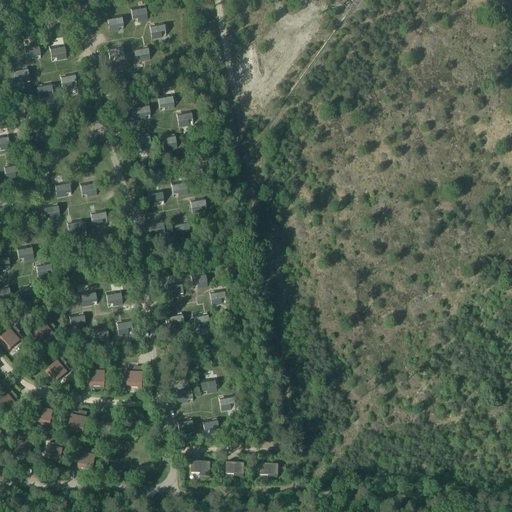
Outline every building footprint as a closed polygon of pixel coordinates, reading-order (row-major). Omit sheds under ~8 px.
[(140,7),(130,9),(133,21),(137,20),(138,22),(147,21),(145,11),(141,11),(140,7)] [(112,22),(107,22),(109,32),(119,31),(118,28),(123,27),(121,15),(111,17),(112,22)] [(154,27),(150,28),(152,40),(162,38),(161,33),(168,32),(167,27),(164,27),(164,23),(154,25),(154,27)] [(29,51),(24,52),(26,62),(36,60),(36,58),(40,57),(38,45),(28,46),(29,51)] [(59,46),(49,47),(51,60),(56,59),(56,61),(66,59),(64,49),(60,50),(59,46)] [(117,47),(107,49),(109,61),(114,60),(115,62),(124,60),(122,51),(118,51),(117,47)] [(134,53),(131,54),(132,59),(139,58),(140,63),(150,61),(148,49),(143,49),(142,47),(133,49),(134,53)] [(13,74),(10,75),(11,80),(19,79),(20,84),(30,82),(27,70),(23,70),(22,68),(12,70),(13,74)] [(64,77),(60,78),(62,90),(72,88),(71,83),(78,82),(77,77),(75,77),(74,73),(64,75),(64,77)] [(41,88),(36,88),(39,101),(49,99),(48,94),(55,92),(54,87),(51,88),(50,83),(41,85),(41,88)] [(167,95),(157,97),(159,109),(164,108),(165,111),(174,109),(173,105),(176,104),(175,99),(168,100),(167,95)] [(139,111),(131,112),(132,117),(135,117),(136,121),(146,119),(145,117),(150,116),(148,104),(138,106),(139,111)] [(181,115),(176,116),(179,129),(189,127),(188,122),(195,121),(194,115),(191,116),(190,111),(181,113),(181,115)] [(2,135),(0,135),(0,150),(0,151),(10,149),(8,139),(3,140),(2,135)] [(135,141),(132,142),(133,147),(140,146),(141,150),(151,148),(149,136),(144,137),(144,135),(134,137),(135,141)] [(161,142),(158,142),(159,148),(166,146),(167,151),(177,149),(175,137),(170,138),(170,135),(160,137),(161,142)] [(8,167),(4,168),(6,181),(16,179),(15,174),(20,173),(18,163),(8,165),(8,167)] [(59,188),(55,189),(57,199),(67,197),(66,194),(71,193),(68,181),(58,183),(59,188)] [(171,186),(173,198),(183,196),(182,191),(190,190),(189,185),(186,185),(185,181),(175,183),(176,185),(171,186)] [(90,182),(80,184),(82,196),(86,196),(87,198),(97,196),(96,192),(99,191),(98,186),(90,187),(90,182)] [(152,196),(148,197),(149,207),(159,205),(159,203),(163,202),(161,190),(151,192),(152,196)] [(194,202),(190,202),(192,215),(202,213),(201,208),(208,207),(207,201),(205,202),(204,197),(194,199),(194,202)] [(43,211),(41,211),(42,216),(49,215),(50,220),(60,218),(57,206),(53,207),(52,204),(43,206),(43,211)] [(95,214),(90,215),(93,227),(103,225),(102,220),(109,219),(108,213),(105,214),(104,210),(94,212),(95,214)] [(71,223),(67,224),(69,237),(79,235),(78,230),(85,228),(84,223),(82,224),(81,219),(71,221),(71,223)] [(148,228),(146,228),(147,234),(154,232),(155,237),(165,235),(162,223),(158,224),(157,222),(148,223),(148,228)] [(183,222),(173,224),(175,234),(180,233),(180,238),(190,236),(188,224),(183,225),(183,222)] [(26,246),(16,248),(19,260),(23,260),(24,262),(33,260),(31,250),(27,251),(26,246)] [(0,271),(5,270),(5,268),(9,267),(7,255),(0,256),(0,271)] [(40,266),(35,267),(38,279),(48,277),(47,272),(54,271),(53,266),(50,266),(49,262),(40,264),(40,266)] [(200,273),(190,275),(192,287),(197,287),(197,289),(207,287),(205,277),(201,278),(200,273)] [(172,289),(168,290),(169,300),(179,298),(179,295),(183,294),(181,282),(171,284),(172,289)] [(0,298),(1,302),(11,300),(8,287),(4,288),(3,286),(0,286),(0,298)] [(20,292),(17,293),(18,298),(25,297),(26,302),(36,300),(34,288),(29,288),(29,286),(19,288),(20,292)] [(214,293),(209,294),(211,307),(221,305),(220,300),(228,298),(227,293),(224,294),(223,289),(213,291),(214,293)] [(85,297),(81,298),(83,308),(92,306),(92,304),(97,303),(94,290),(84,292),(85,297)] [(115,291),(105,293),(108,305),(112,305),(113,307),(122,305),(121,295),(116,296),(115,291)] [(78,314),(68,316),(70,326),(75,325),(76,330),(86,328),(83,315),(79,316),(78,314)] [(168,320),(165,320),(166,326),(173,324),(174,329),(184,327),(182,315),(177,316),(177,314),(167,315),(168,320)] [(193,320),(190,320),(191,326),(199,324),(200,329),(210,327),(207,315),(202,316),(202,314),(192,316),(193,320)] [(121,323),(116,324),(118,336),(128,335),(128,330),(132,329),(130,319),(120,321),(121,323)] [(49,322),(33,336),(43,347),(57,334),(53,329),(52,331),(49,328),(52,325),(49,322)] [(13,327),(0,338),(0,343),(8,352),(22,339),(17,334),(16,336),(14,333),(17,330),(13,327)] [(97,333),(93,334),(95,346),(105,344),(104,340),(108,339),(107,329),(97,331),(97,333)] [(61,359),(45,372),(55,384),(69,371),(65,366),(63,367),(61,365),(64,362),(61,359)] [(89,369),(89,387),(104,388),(104,367),(99,367),(99,371),(95,371),(95,369),(89,369)] [(127,370),(126,389),(141,389),(142,368),(137,368),(137,372),(133,372),(133,370),(127,370)] [(209,379),(199,381),(202,393),(206,392),(207,395),(217,393),(216,389),(219,388),(218,383),(210,384),(209,379)] [(181,394),(177,395),(179,405),(189,403),(188,401),(193,400),(191,388),(181,390),(181,394)] [(11,392),(0,401),(0,411),(5,417),(19,405),(15,400),(13,401),(11,398),(14,396),(11,392)] [(223,399),(219,400),(221,412),(231,411),(230,406),(237,404),(236,399),(233,400),(233,395),(223,397),(223,399)] [(38,403),(34,424),(49,427),(53,408),(46,407),(46,409),(42,408),(43,404),(38,403)] [(71,412),(67,431),(82,434),(86,413),(81,412),(81,416),(77,416),(78,414),(71,412)] [(186,419),(177,421),(179,431),(183,430),(184,435),(194,433),(191,421),(187,422),(186,419)] [(212,419),(202,421),(204,431),(208,430),(209,435),(219,433),(217,421),(212,422),(212,419)] [(17,438),(13,457),(28,459),(32,439),(27,438),(26,442),(23,441),(23,439),(17,438)] [(47,444),(44,462),(58,465),(62,445),(58,444),(57,448),(53,447),(54,445),(47,444)] [(80,450),(77,469),(91,472),(95,451),(91,450),(90,454),(86,453),(87,452),(80,450)] [(191,462),(191,475),(199,475),(199,477),(209,477),(210,464),(201,464),(201,462),(191,462)] [(225,463),(225,476),(233,476),(233,478),(243,478),(244,465),(235,465),(235,463),(225,463)] [(260,464),(259,477),(267,477),(267,479),(277,479),(278,466),(269,466),(269,464),(260,464)]
